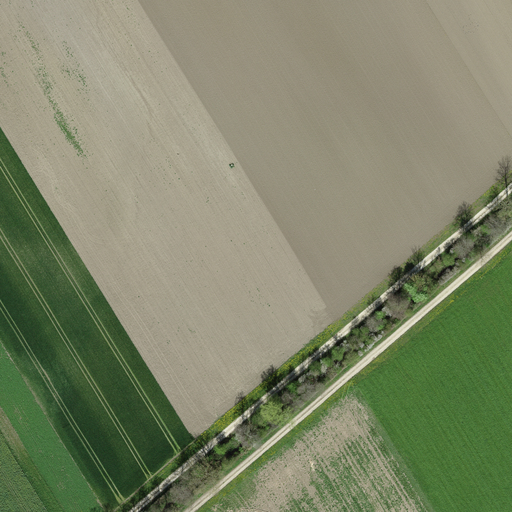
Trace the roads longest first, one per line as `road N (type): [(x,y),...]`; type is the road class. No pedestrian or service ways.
road 1 (track): [(511,190),(147,511)]
road 2 (track): [(192,511),(511,233)]
